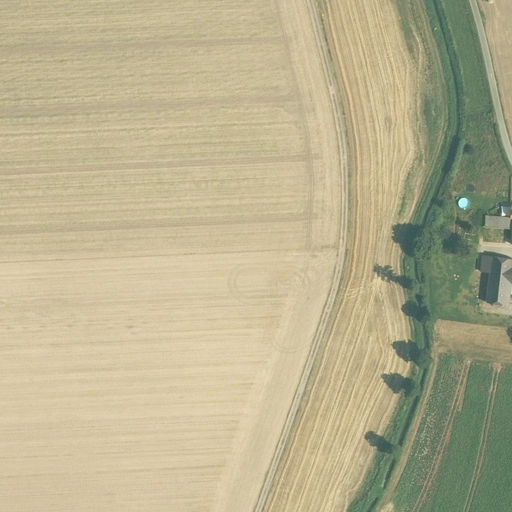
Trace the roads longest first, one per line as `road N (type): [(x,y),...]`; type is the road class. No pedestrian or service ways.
road 1 (track): [(309,0),(339,143),(344,245),(256,511)]
road 2 (unclassified): [(472,0),(511,159)]
